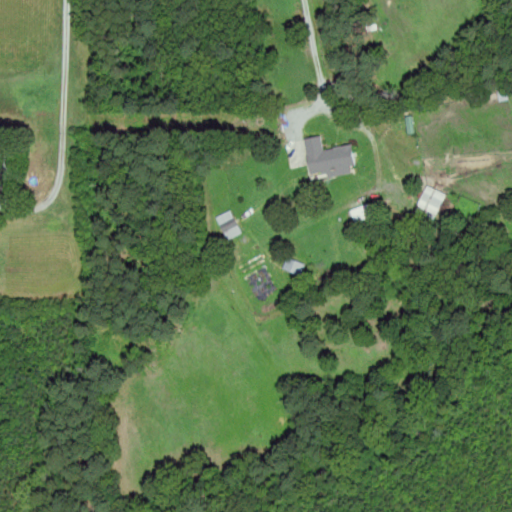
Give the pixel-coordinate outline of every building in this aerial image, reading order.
[(305,138),(322,134),(324,149),(352,142),(356,163),(351,164),(352,170),(329,175),(328,171),(322,171),(321,169),(311,172),(305,138)] [(11,144),(1,144),(1,186),(11,186),(11,144)] [(428,184),(416,210),(433,219),(448,194),(428,184)] [(351,208),(356,220),(374,214),(368,202),(351,208)] [(216,216),(231,209),(243,231),(229,238),(216,216)] [(288,256),(284,265),(302,273),(306,263),(288,256)]
